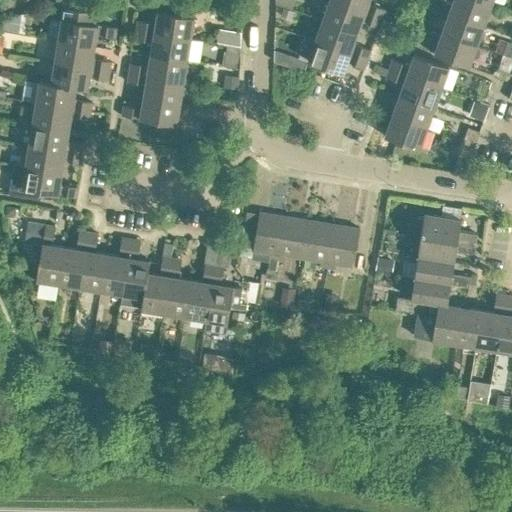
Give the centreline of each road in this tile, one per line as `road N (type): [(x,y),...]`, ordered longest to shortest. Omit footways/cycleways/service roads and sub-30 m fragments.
road 1 (residential): [(511,192),(297,158),(261,135)]
road 2 (residential): [(261,135),(201,198),(117,186)]
road 3 (residential): [(261,135),(261,0)]
